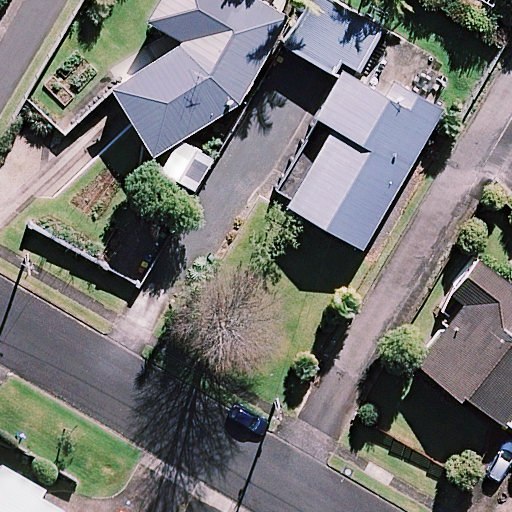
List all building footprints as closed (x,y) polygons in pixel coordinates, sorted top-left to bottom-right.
[(286,19),(254,0),(200,0),(157,54),(108,84),(151,155),(221,112),(237,100),(286,19)] [(381,30),(329,0),(317,0),(289,49),(338,77),(315,117),(330,126),(285,204),(360,248),(436,116),(358,71),(381,30)] [(493,0),(450,0),(444,10),(477,29),(493,0)] [(210,160),(179,139),(158,169),(189,190),(210,160)] [(170,234),(149,222),(119,275),(139,287),(170,234)] [(461,391),(504,424),(505,423),(511,413),(511,286),(476,258),(448,293),(461,303),(412,364),(456,398),(461,391)] [(36,511),(26,506),(30,498),(0,479),(0,511),(36,511)]
